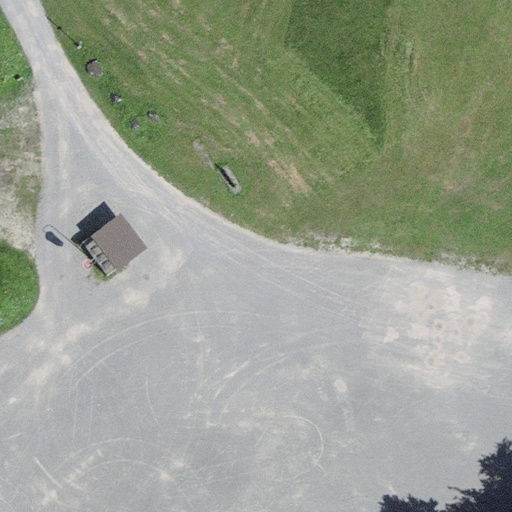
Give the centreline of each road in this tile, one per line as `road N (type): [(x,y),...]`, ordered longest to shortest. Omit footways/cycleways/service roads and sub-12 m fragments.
road 1 (unclassified): [(16,0),(115,146),(221,221),(511,272)]
road 2 (track): [(254,511),(511,311)]
road 3 (track): [(221,221),(161,290),(0,400)]
